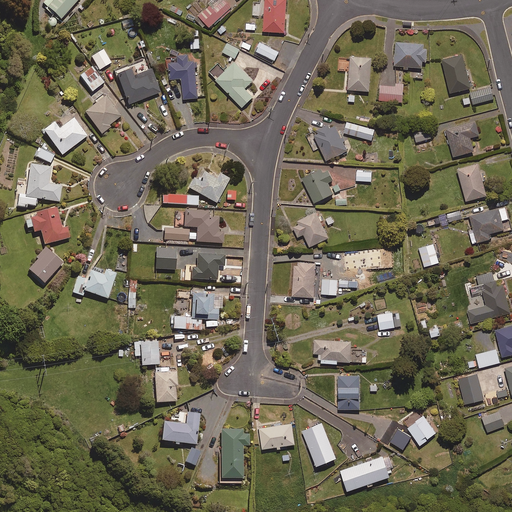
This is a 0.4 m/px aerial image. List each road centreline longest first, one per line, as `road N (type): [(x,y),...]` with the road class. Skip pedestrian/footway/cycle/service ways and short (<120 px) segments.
road 1 (residential): [(249,379),(270,141)]
road 2 (residential): [(119,186),(187,140),(270,141)]
road 3 (residential): [(270,141),(339,0)]
